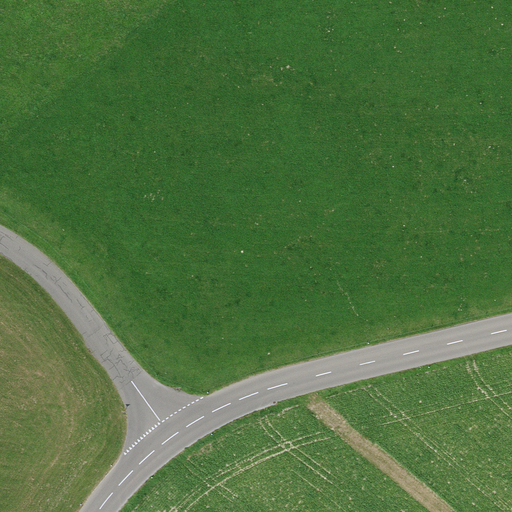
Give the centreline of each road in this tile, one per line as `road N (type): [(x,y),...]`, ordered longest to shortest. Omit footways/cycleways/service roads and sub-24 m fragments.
road 1 (tertiary): [(174,436),(237,401),(315,376),(511,329)]
road 2 (unclassified): [(0,235),(56,275),(174,436)]
